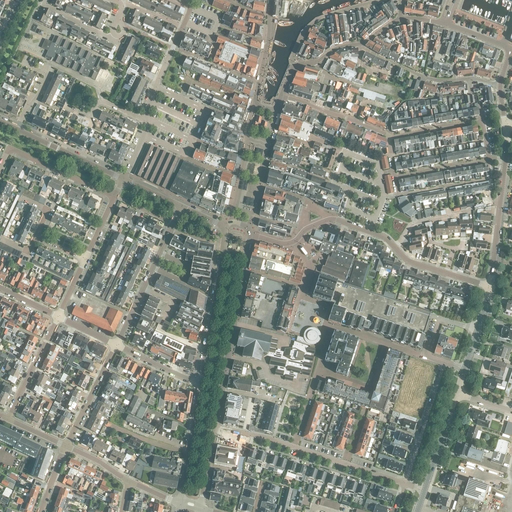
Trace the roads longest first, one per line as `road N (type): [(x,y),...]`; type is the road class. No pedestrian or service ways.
road 1 (unclassified): [(200,509),(250,234)]
road 2 (residential): [(200,385),(224,227)]
road 3 (residential): [(281,96),(277,110),(253,105),(270,0)]
road 4 (residential): [(0,169),(10,150),(114,197)]
road 5 (residential): [(116,345),(173,224)]
road 6 (tertiary): [(491,287),(505,157)]
road 7 (residential): [(404,483),(445,361)]
road 8 (unclassified): [(291,67),(316,20),(382,0)]
road 9 (residential): [(180,504),(200,385)]
